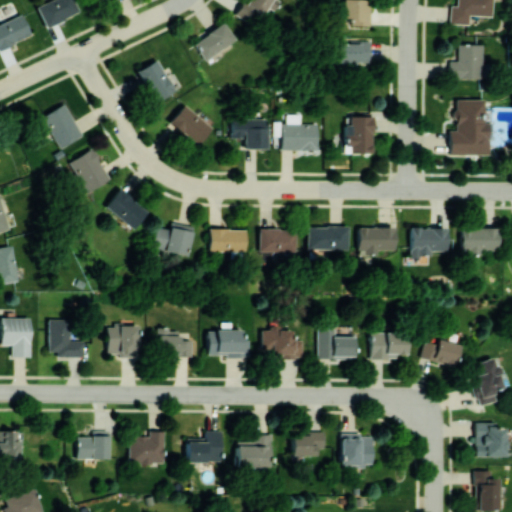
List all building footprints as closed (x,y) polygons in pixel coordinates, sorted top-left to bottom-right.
[(44,27),(78,11),(72,0),(46,0),(34,6),(44,27)] [(268,0),(243,0),(235,14),(252,25),(268,0)] [(341,0),(341,18),(349,18),(349,24),(367,25),(367,0),(341,0)] [(490,15),(490,0),(455,0),(455,5),(448,5),(448,23),(467,23),(468,14),(490,15)] [(0,46),(29,34),(20,13),(0,22),(0,46)] [(191,42),(202,59),(233,39),(222,21),(191,42)] [(367,61),(368,42),(335,41),(334,67),(354,68),(355,61),(367,61)] [(447,59),(447,77),(480,78),(481,44),(456,43),(455,59),(447,59)] [(135,69),(153,101),(173,90),(155,58),(135,69)] [(484,98),(453,98),(453,129),(446,130),(447,153),(484,153),(484,98)] [(81,134),(62,102),(39,116),(58,147),(81,134)] [(167,122),(197,143),(210,125),(180,104),(167,122)] [(299,123),(298,113),(285,114),(285,122),(279,122),(280,149),(315,149),(315,122),(299,123)] [(370,114),(348,114),(347,124),(343,124),(342,144),(348,144),(348,152),(369,152),(370,114)] [(265,148),(265,118),(229,118),(229,137),(242,137),(241,147),(265,148)] [(108,178),(89,147),(67,161),(86,191),(108,178)] [(146,210),(118,187),(103,205),(131,228),(146,210)] [(186,254),(192,224),(169,220),(168,228),(154,225),(150,247),(186,254)] [(477,253),(477,249),(497,248),(495,222),(458,224),(459,254),(477,253)] [(306,225),(305,248),(346,248),(347,226),(306,225)] [(394,248),(393,226),(356,226),(356,252),(376,251),(376,249),(394,248)] [(429,249),(445,250),(445,227),(409,226),(409,255),(429,256),(429,249)] [(257,251),(294,250),(294,227),(257,228),(257,251)] [(243,228),(207,228),(207,250),(243,250),(243,228)] [(0,281),(15,280),(12,245),(0,245),(0,281)] [(0,344),(9,344),(9,356),(29,355),(28,316),(0,316),(0,344)] [(46,350),(54,351),(54,355),(82,356),(82,340),(67,340),(67,318),(46,318),(46,350)] [(104,355),(135,355),(136,324),(105,324),(104,355)] [(315,357),(353,357),(353,335),(333,335),(333,327),(315,327),(315,357)] [(190,339),(177,339),(177,328),(155,328),(156,356),(190,355),(190,339)] [(240,329),(205,328),(204,356),(247,357),(247,339),(240,339),(240,329)] [(290,328),(259,329),(259,347),(269,347),(269,354),(277,354),(278,357),(301,357),(300,339),(290,339),(290,328)] [(367,356),(404,357),(405,332),(368,331),(367,356)] [(458,343),(436,337),(434,343),(422,339),(417,356),(451,366),(458,343)] [(493,401),(490,387),(499,386),(493,357),(468,362),(476,404),(493,401)] [(493,421),(472,421),(473,455),(503,455),(502,427),(493,427),(493,421)] [(0,462),(17,463),(18,429),(0,428),(0,462)] [(73,435),(74,458),(107,457),(107,429),(89,429),(89,435),(73,435)] [(184,461),(219,461),(219,429),(203,429),(203,437),(184,438),(184,461)] [(290,430),(290,454),(314,455),(315,447),(322,447),(322,431),(290,430)] [(162,431),(147,431),(146,435),(127,434),(126,462),(161,463),(162,431)] [(252,433),(252,440),(234,439),(234,466),(269,467),(270,433),(252,433)] [(371,433),(338,433),(338,464),(370,465),(371,433)] [(495,477),(487,477),(487,469),(472,468),(471,508),(494,509),(495,477)] [(0,496),(0,499),(3,511),(40,511),(34,488),(0,496)]
